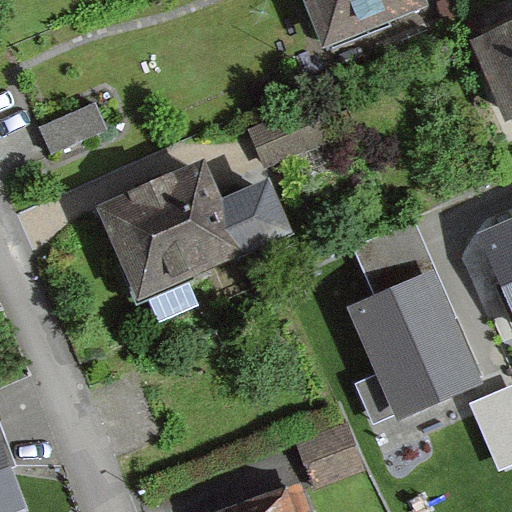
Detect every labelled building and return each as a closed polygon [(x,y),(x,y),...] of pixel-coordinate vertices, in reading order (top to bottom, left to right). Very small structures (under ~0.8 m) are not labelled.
[(413,6),(410,0),(306,0),(324,42),(413,6)] [(506,118),(511,115),(511,30),(475,47),(506,118)] [(91,107),(36,131),(47,157),(103,133),(91,107)] [(306,111),(248,135),(261,166),(319,141),(306,111)] [(276,233),(259,195),(214,215),(195,175),(169,186),(167,183),(128,201),(129,204),(103,216),(125,265),(112,271),(130,312),(191,285),(185,273),(276,233)] [(511,230),(483,243),(511,313),(511,230)] [(413,426),(486,392),(432,278),(360,312),(413,426)] [(353,460),(342,429),(294,447),(306,477),(353,460)] [(0,511),(12,507),(0,476),(0,511)] [(298,511),(292,494),(243,511),(298,511)]
